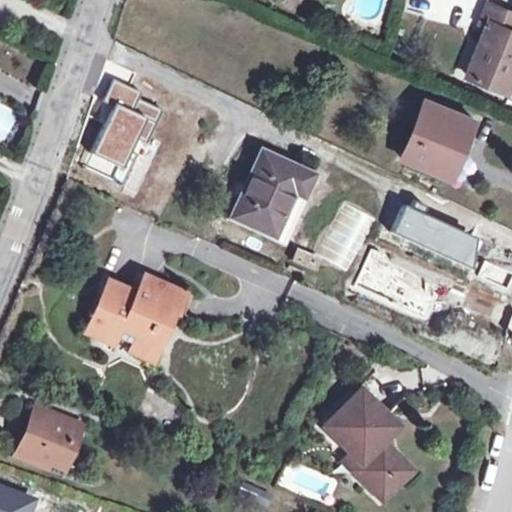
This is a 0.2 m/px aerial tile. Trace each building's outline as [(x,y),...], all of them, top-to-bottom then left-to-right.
[(511,16),(484,5),(476,26),(484,29),(464,77),(503,92),(511,69),(511,16)] [(379,44),(356,34),(351,44),(375,54),(379,44)] [(511,69),(503,92),(511,96),(511,69)] [(471,119),(423,99),(400,157),(444,176),(455,147),(459,148),(471,119)] [(309,175),(257,151),(228,216),(272,236),(280,239),(298,198),(309,175)] [(319,259),(294,248),(288,261),(313,272),(319,259)] [(152,279),(142,274),(135,287),(145,293),(152,279)] [(106,279),(83,334),(105,344),(109,335),(115,338),(128,344),(141,350),(153,346),(170,310),(173,311),(182,292),(152,279),(145,293),(135,287),(134,291),(106,279)] [(150,363),(173,311),(170,310),(153,346),(141,350),(128,344),(124,352),(150,363)] [(109,335),(105,344),(111,347),(115,338),(109,335)] [(373,403),(359,390),(344,405),(350,411),(344,417),(338,411),(323,428),(351,455),(359,462),(350,471),(383,502),(408,475),(393,462),(397,457),(383,443),(398,427),(388,418),(384,422),(369,407),(373,403)] [(388,418),(373,403),(369,407),(384,422),(388,418)] [(344,405),(338,411),(344,417),(350,411),(344,405)] [(74,425),(33,407),(17,445),(64,466),(75,440),(69,438),(74,425)] [(60,475),(64,466),(17,445),(12,455),(60,475)] [(343,464),(350,471),(359,462),(351,455),(343,464)] [(412,471),(397,457),(393,462),(408,475),(412,471)] [(254,489),(241,484),(237,495),(250,500),(254,489)]
